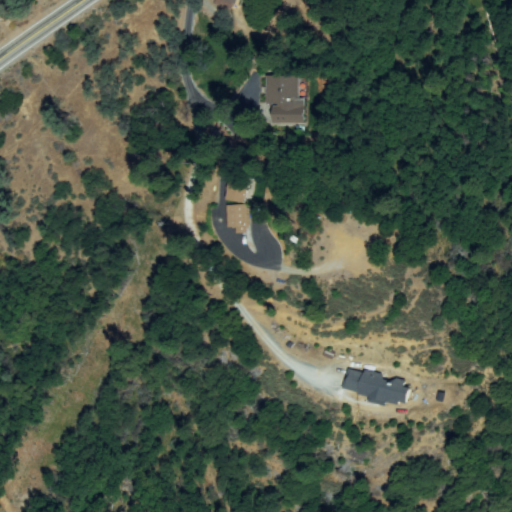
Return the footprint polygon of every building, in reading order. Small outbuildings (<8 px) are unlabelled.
[(237,0),(236,4),(234,3),(232,8),(217,4),(217,0),(237,0)] [(276,105),(268,105),(269,78),(307,79),(305,123),(275,122),(276,105)] [(235,175),(250,178),(246,203),(230,200),(235,175)] [(248,232),(237,233),(237,226),(230,227),(229,206),(247,205),(248,232)] [(365,371),(382,376),(381,380),(393,383),(394,378),(405,381),(403,387),(412,390),(407,404),(392,399),(391,403),(388,402),(388,405),(373,401),(374,398),(344,388),(349,372),(363,376),(365,371)]
